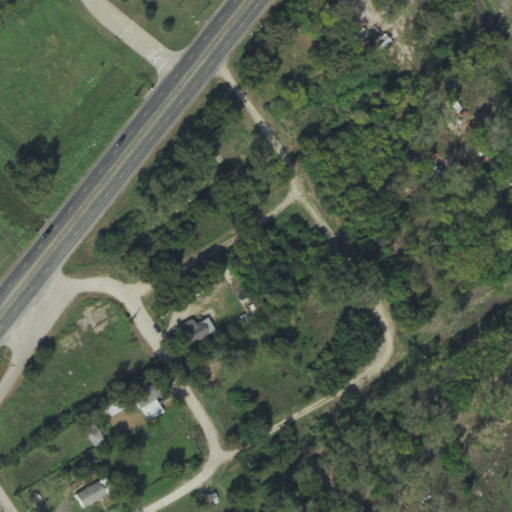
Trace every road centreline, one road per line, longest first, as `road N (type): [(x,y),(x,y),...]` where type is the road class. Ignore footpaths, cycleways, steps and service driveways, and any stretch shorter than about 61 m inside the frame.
road 1 (secondary): [(0,322),(251,0)]
road 2 (residential): [(399,348),(387,306),(213,50)]
road 3 (residential): [(315,193),(176,282),(130,293),(31,284)]
road 4 (residential): [(143,511),(381,373),(399,348)]
road 5 (residential): [(231,461),(130,293)]
road 6 (residential): [(0,406),(33,353),(31,284)]
